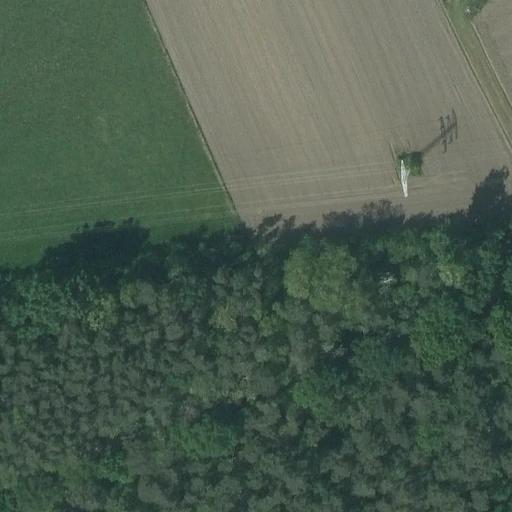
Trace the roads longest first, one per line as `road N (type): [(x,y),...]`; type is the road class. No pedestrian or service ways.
road 1 (track): [(0,478),(511,285)]
road 2 (track): [(297,368),(245,238)]
